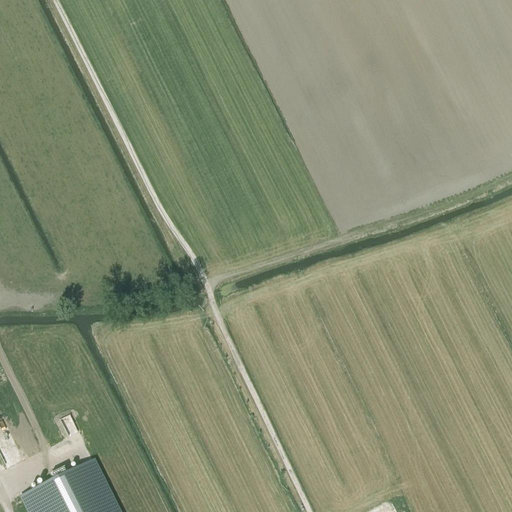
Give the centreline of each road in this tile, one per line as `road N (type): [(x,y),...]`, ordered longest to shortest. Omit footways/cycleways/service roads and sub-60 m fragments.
road 1 (track): [(309,511),(204,284),(57,0)]
road 2 (track): [(511,177),(438,210),(204,284),(73,311),(0,312)]
